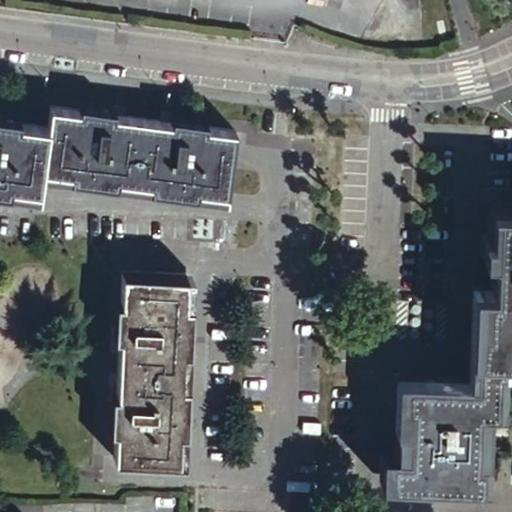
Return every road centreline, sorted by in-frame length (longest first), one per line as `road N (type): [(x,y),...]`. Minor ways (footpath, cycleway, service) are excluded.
road 1 (residential): [(364,511),(385,75)]
road 2 (unclassified): [(0,33),(164,60),(385,75)]
road 3 (unclassified): [(385,75),(469,63),(511,44)]
